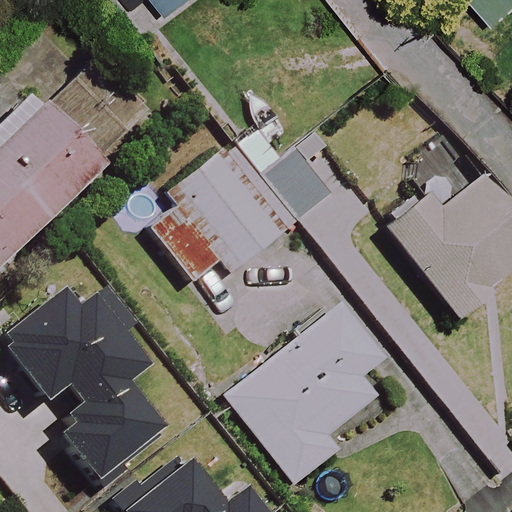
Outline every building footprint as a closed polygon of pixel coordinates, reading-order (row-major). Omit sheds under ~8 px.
[(187,0),(154,0),(167,16),(187,0)] [(0,117),(0,259),(88,172),(17,100),(0,117)] [(321,196),(288,156),(270,170),(303,211),(321,196)] [(274,240),(209,158),(160,197),(170,209),(141,231),(187,290),(215,268),(224,280),(274,240)] [(511,269),(511,227),(470,172),(430,203),(426,196),(380,232),(447,319),(511,269)] [(0,335),(0,363),(36,416),(55,403),(72,429),(53,442),(85,488),(152,442),(114,385),(132,372),(113,343),(130,331),(102,291),(63,318),(51,300),(0,335)] [(371,363),(328,308),(216,397),(288,487),(327,456),(315,442),(365,402),(349,381),(371,363)] [(211,511),(210,511),(179,467),(114,511),(245,511),(234,496),(211,511)]
